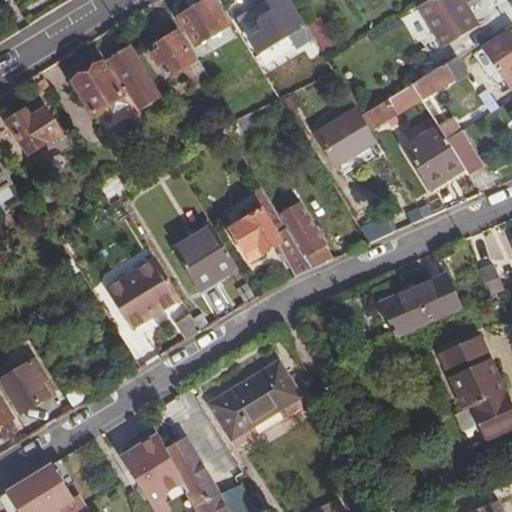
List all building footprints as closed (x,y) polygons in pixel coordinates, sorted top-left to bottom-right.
[(230,26),(214,0),(209,0),(180,20),(197,47),(207,41),(210,46),(231,32),(228,28),(230,26)] [(264,0),(272,12),(257,20),(262,30),(250,37),(260,54),(282,42),(285,46),(288,43),(286,38),(296,33),(313,61),(325,56),(290,0),(264,0)] [(433,27),(442,42),(462,30),(447,5),(454,1),(453,0),(450,0),(423,10),(414,14),(425,33),(433,27)] [(423,10),(450,0),(432,0),(421,7),(423,10)] [(454,1),(447,5),(462,30),(469,25),(454,1)] [(477,47),(503,89),(511,83),(511,37),(507,29),(477,47)] [(210,79),(191,49),(188,50),(179,33),(155,47),(157,53),(154,54),(160,65),(164,63),(172,76),(184,70),(196,89),(210,79)] [(162,97),(134,51),(111,65),(117,74),(129,93),(140,111),(162,97)] [(404,85),(413,99),(446,79),(438,64),(404,85)] [(112,77),(106,68),(77,87),(94,115),(124,97),(112,77)] [(117,74),(112,77),(124,97),(129,93),(117,74)] [(352,116),(361,130),(387,116),(378,100),(352,116)] [(60,134),(42,103),(8,123),(27,154),(60,134)] [(219,131),(223,140),(234,135),(232,130),(265,117),(263,109),(232,123),(219,131)] [(308,134),(328,167),(369,142),(361,130),(352,116),(348,110),(308,134)] [(432,129),(439,139),(450,133),(442,120),(430,126),(432,129)] [(395,151),(420,192),(458,168),(439,139),(432,129),(395,151)] [(458,168),(462,176),(476,169),(453,131),(450,133),(439,139),(458,168)] [(0,213),(23,200),(0,162),(0,213)] [(99,171),(101,177),(115,166),(113,162),(99,171)] [(109,208),(130,194),(116,174),(95,188),(109,208)] [(34,193),(48,217),(61,209),(47,185),(34,193)] [(256,210),(274,244),(284,236),(262,199),(253,205),(256,210)] [(294,253),(305,270),(325,262),(289,202),(273,212),(297,251),(294,253)] [(223,230),(237,253),(250,245),(255,254),(270,245),(289,278),(305,270),(294,253),(284,236),(274,244),(256,210),(223,230)] [(399,216),(402,226),(416,220),(411,211),(399,216)] [(356,230),(364,244),(387,233),(379,220),(356,230)] [(167,250),(192,291),(231,269),(205,228),(167,250)] [(237,253),(242,262),(255,254),(250,245),(237,253)] [(149,259),(100,289),(123,327),(173,297),(149,259)] [(471,267),(482,292),(500,284),(489,260),(471,267)] [(371,302),(388,340),(454,311),(437,273),(371,302)] [(230,289),(239,304),(248,298),(239,284),(230,289)] [(169,321),(181,340),(194,332),(188,321),(183,314),(169,321)] [(188,321),(194,332),(201,327),(195,318),(188,321)] [(466,408),(481,443),(511,429),(511,419),(477,338),(436,355),(459,410),(466,408)] [(0,373),(0,394),(12,414),(46,394),(25,359),(0,373)] [(202,406),(225,441),(295,399),(272,363),(202,406)] [(149,430),(124,445),(128,452),(153,437),(149,430)] [(128,452),(116,458),(124,471),(134,488),(148,511),(161,511),(165,510),(157,497),(178,484),(162,454),(153,437),(128,452)] [(178,484),(190,508),(213,496),(183,442),(162,454),(178,484)] [(81,511),(73,497),(68,500),(47,465),(1,494),(12,511),(51,511),(52,511),(81,511)] [(129,492),(134,488),(124,471),(119,474),(129,492)] [(12,511),(1,494),(0,494),(0,506),(3,511),(12,511)] [(345,511),(337,495),(303,511),(345,511)] [(191,511),(221,511),(213,496),(190,508),(191,511)] [(495,511),(491,501),(466,511),(495,511)]
